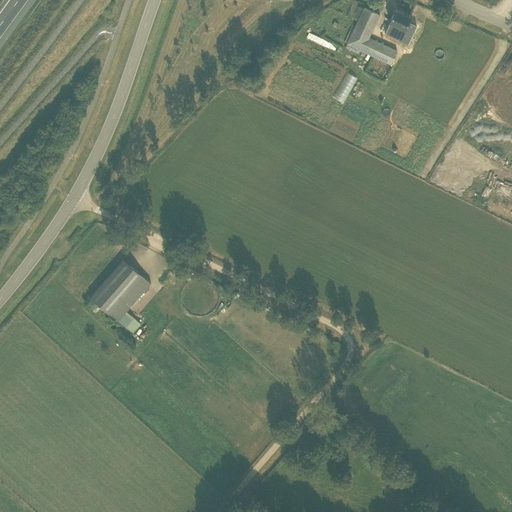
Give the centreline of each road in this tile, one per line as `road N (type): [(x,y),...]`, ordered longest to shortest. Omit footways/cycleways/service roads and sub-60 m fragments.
road 1 (track): [(73,199),(346,332),(352,361),(227,511)]
road 2 (tertiary): [(0,299),(95,158),(155,0)]
